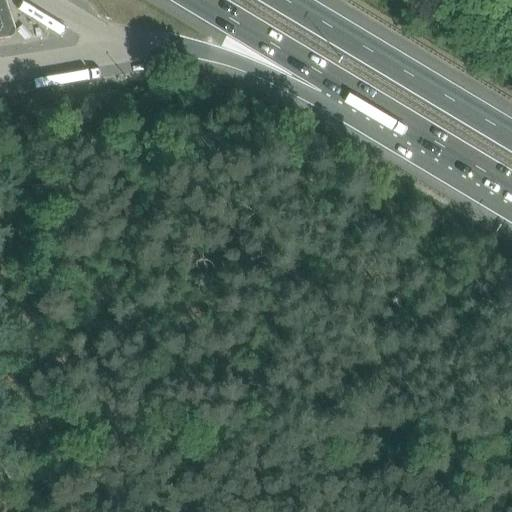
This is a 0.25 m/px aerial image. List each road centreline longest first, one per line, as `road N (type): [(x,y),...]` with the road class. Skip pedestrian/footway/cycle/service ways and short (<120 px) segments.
road 1 (motorway): [(511,137),(283,0)]
road 2 (motorway): [(118,41),(221,56),(337,108),(371,106)]
road 3 (motorway): [(192,0),(371,106)]
road 4 (motorway): [(371,106),(511,190)]
